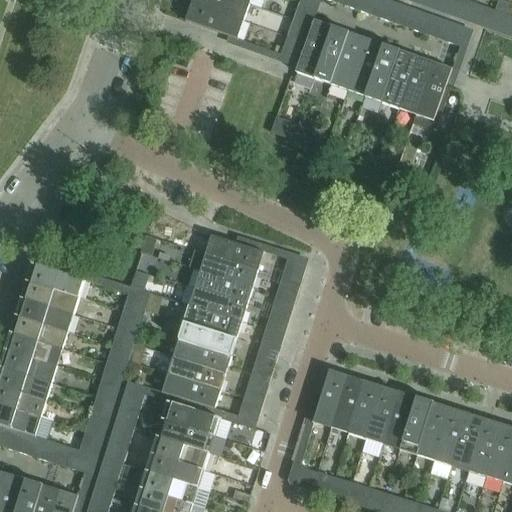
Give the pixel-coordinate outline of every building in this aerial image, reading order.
[(251,6),(233,0),(195,0),(193,5),(245,24),(251,6)] [(302,0),(301,5),(300,5),(313,9),(315,0),(302,0)] [(364,1),(361,0),(347,0),(345,8),(360,13),(364,1)] [(455,0),(440,0),(438,6),(451,11),(455,0)] [(376,5),(364,1),(360,13),(372,17),(376,5)] [(463,1),(459,13),(472,18),(476,6),(463,1)] [(245,24),(193,5),(187,23),(239,42),(245,24)] [(313,9),(300,5),(296,19),(308,23),(313,9)] [(490,11),(476,6),(472,18),(486,23),(490,11)] [(398,13),(383,8),(379,20),(394,25),(398,13)] [(410,17),(398,13),(394,25),(406,30),(410,17)] [(497,13),(492,25),(507,30),(511,18),(497,13)] [(431,25),(417,20),(413,32),(427,37),(431,25)] [(316,23),(299,71),(297,75),(316,81),(334,29),(316,23)] [(444,30),(431,25),(427,37),(440,42),(444,30)] [(293,26),(289,39),(301,43),(305,30),(293,26)] [(352,36),(334,29),(316,81),(333,88),(352,36)] [(465,37),(451,32),(447,44),(460,49),(465,37)] [(368,42),(352,36),(333,88),(350,94),(368,42)] [(301,43),(289,39),(284,53),(296,57),(301,43)] [(386,48),(368,42),(350,94),(367,100),(386,48)] [(402,54),(386,48),(367,100),(384,106),(402,54)] [(419,59),(402,54),(384,106),(400,112),(419,59)] [(436,65),(419,59),(400,112),(417,117),(436,65)] [(453,72),(436,65),(417,117),(435,124),(453,72)] [(72,231),(68,236),(73,240),(77,235),(72,231)] [(266,255),(213,238),(207,256),(260,273),(266,255)] [(260,273),(207,256),(202,273),(255,289),(260,273)] [(291,279),(303,283),(307,269),(295,265),(291,279)] [(86,283),(33,266),(27,285),(80,301),(86,283)] [(255,289),(202,273),(197,290),(249,307),(255,289)] [(80,301),(27,285),(22,301),(75,318),(80,301)] [(289,286),(285,299),(297,303),(301,290),(289,286)] [(249,307),(197,290),(191,308),(244,324),(249,307)] [(125,311),(137,315),(142,301),(129,297),(125,311)] [(297,303),(285,299),(280,313),(292,317),(297,303)] [(75,318),(22,301),(16,319),(69,336),(75,318)] [(244,324),(191,308),(186,325),(238,342),(244,324)] [(123,318),(119,332),(131,336),(135,322),(123,318)] [(69,336),(16,319),(11,336),(64,353),(69,336)] [(278,320),(274,334),(286,338),(290,324),(278,320)] [(238,342),(186,325),(180,343),(233,359),(238,342)] [(131,336),(119,332),(114,345),(127,349),(131,336)] [(286,338),(274,334),(269,348),(281,352),(286,338)] [(64,353),(11,336),(6,354),(58,370),(64,353)] [(233,359),(180,343),(175,360),(227,376),(233,359)] [(112,352),(108,366),(120,370),(124,356),(112,352)] [(58,370),(6,354),(0,371),(53,387),(58,370)] [(267,354),(263,369),(275,372),(279,358),(267,354)] [(227,376),(175,360),(169,377),(222,394),(227,376)] [(120,370),(108,366),(104,380),(116,384),(120,370)] [(275,372),(263,369),(258,382),(271,386),(275,372)] [(53,387),(0,371),(0,389),(48,404),(53,387)] [(331,372),(315,422),(314,425),(332,431),(349,378),(331,372)] [(222,394),(169,377),(164,395),(216,411),(222,394)] [(366,384),(349,378),(332,431),(349,436),(366,384)] [(383,389),(366,384),(349,436),(366,442),(383,389)] [(101,387),(97,400),(109,404),(114,390),(101,387)] [(48,404),(0,389),(0,410),(42,423),(48,404)] [(256,389),(252,403),(264,407),(268,393),(256,389)] [(401,394),(383,389),(366,442),(384,447),(401,394)] [(146,398),(133,394),(129,408),(141,412),(146,398)] [(417,400),(401,394),(384,447),(400,452),(417,400)] [(109,404),(97,400),(93,414),(105,418),(109,404)] [(435,405),(417,400),(400,452),(418,458),(435,405)] [(264,407),(252,403),(248,416),(260,420),(264,407)] [(169,404),(163,423),(216,439),(222,421),(169,404)] [(452,410),(435,405),(418,458),(435,463),(452,410)] [(42,423),(0,410),(0,427),(37,439),(42,423)] [(469,416),(452,410),(435,463),(453,469),(469,416)] [(139,419),(127,415),(122,429),(135,433),(139,419)] [(486,421),(469,416),(453,469),(470,474),(486,421)] [(91,421),(86,437),(98,440),(103,425),(91,421)] [(504,427),(486,421),(470,474),(487,479),(504,427)] [(216,439),(163,423),(157,441),(210,457),(216,439)] [(511,460),(511,429),(504,427),(487,479),(504,485),(511,460)] [(135,433),(122,429),(118,442),(131,446),(135,433)] [(21,442),(7,437),(3,450),(17,454),(21,442)] [(98,440),(86,437),(82,449),(94,452),(98,440)] [(210,457),(157,441),(152,457),(205,474),(210,457)] [(34,446),(21,442),(17,454),(31,458),(34,446)] [(55,452),(41,448),(37,460),(52,465),(55,452)] [(128,453),(116,449),(112,463),(124,467),(128,453)] [(69,457),(55,452),(52,465),(65,469),(69,457)] [(205,474),(152,457),(147,474),(200,491),(205,474)] [(90,463),(76,459),(72,471),(86,475),(90,463)] [(124,467),(112,463),(108,476),(120,480),(124,467)] [(301,469),(298,482),(311,486),(315,474),(301,469)] [(0,507),(10,477),(0,473),(0,507)] [(200,491),(147,474),(141,491),(194,508),(200,491)] [(322,476),(318,488),(332,492),(336,480),(322,476)] [(16,511),(26,482),(10,477),(0,507),(0,511),(16,511)] [(350,484),(336,480),(332,492),(346,497),(350,484)] [(36,511),(44,488),(26,482),(16,511),(36,511)] [(118,487),(105,483),(101,497),(113,501),(118,487)] [(356,487),(353,499),(367,503),(370,491),(356,487)] [(53,511),(60,492),(44,488),(36,511),(53,511)] [(192,511),(194,508),(141,491),(136,509),(147,511),(192,511)] [(370,491),(367,503),(380,507),(384,495),(370,491)] [(75,511),(80,499),(60,492),(53,511),(75,511)] [(109,511),(113,501),(101,497),(97,511),(100,511),(109,511)] [(391,497),(387,510),(394,511),(401,511),(404,502),(391,497)] [(416,511),(418,506),(404,502),(401,511),(416,511)]
